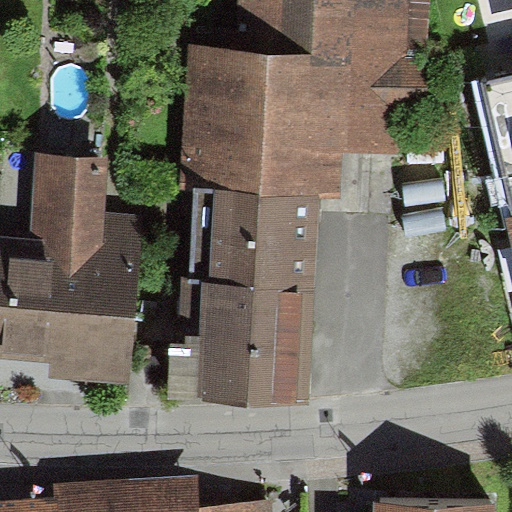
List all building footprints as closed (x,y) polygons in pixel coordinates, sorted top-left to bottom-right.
[(240,0),(239,47),(185,45),(180,181),(207,182),(204,265),(180,264),(178,316),(166,316),(163,384),(305,390),(306,371),(311,251),(313,192),(340,193),(342,152),(403,154),(404,118),(434,119),(436,71),(419,71),(422,0),(240,0)] [(511,68),(489,75),(511,194),(511,68)] [(90,222),(93,135),(26,133),(24,220),(0,218),(0,333),(37,334),(37,362),(119,365),(124,223),(90,222)] [(0,500),(0,511),(270,511),(270,499),(209,504),(207,470),(51,481),(52,496),(0,500)] [(493,511),(494,500),(376,500),(376,511),(493,511)]
